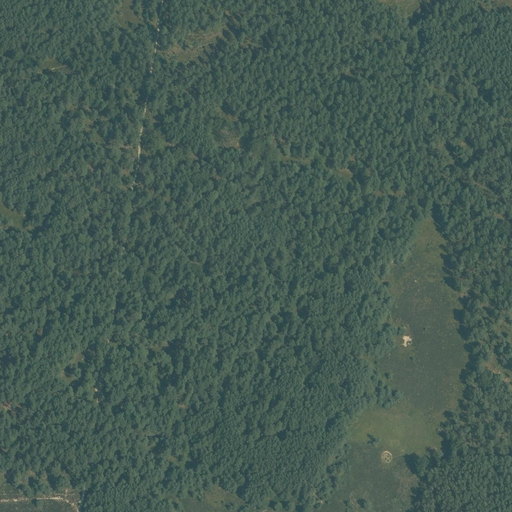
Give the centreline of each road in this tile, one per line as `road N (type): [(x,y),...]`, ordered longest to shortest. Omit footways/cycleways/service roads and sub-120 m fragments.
road 1 (track): [(161,0),(78,511)]
road 2 (track): [(0,62),(143,109)]
